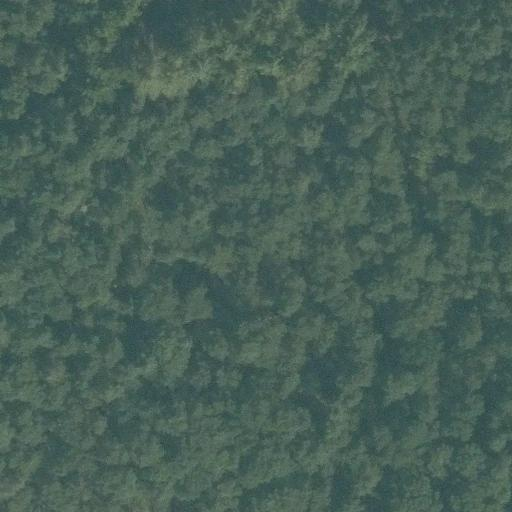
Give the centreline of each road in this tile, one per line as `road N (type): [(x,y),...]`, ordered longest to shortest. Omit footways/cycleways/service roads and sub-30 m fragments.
road 1 (track): [(497,511),(374,0)]
road 2 (track): [(384,39),(0,86)]
